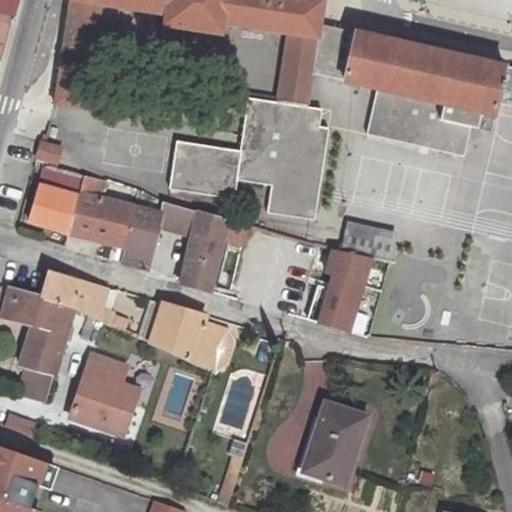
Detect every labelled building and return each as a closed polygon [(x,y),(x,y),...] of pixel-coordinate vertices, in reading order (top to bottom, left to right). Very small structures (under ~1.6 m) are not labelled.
[(0,0),(0,14),(11,18),(15,0),(0,0)] [(318,26),(322,1),(314,0),(69,0),(49,108),(78,113),(95,28),(124,16),(125,8),(164,14),(162,25),(220,34),(222,24),(286,34),(316,39),(318,26)] [(0,33),(6,35),(11,18),(0,14),(0,33)] [(310,73),(342,81),(353,33),(318,26),(316,39),(310,73)] [(494,104),(511,107),(511,69),(353,33),(342,81),(375,88),(365,134),(462,156),(470,128),(488,132),(494,104)] [(310,73),(316,39),(286,34),(276,104),(305,109),(310,73)] [(302,125),(305,109),(276,104),(246,99),(238,152),(175,143),(168,189),(233,199),(235,181),(270,186),(266,213),(313,219),(326,130),(317,128),(302,125)] [(320,111),(305,109),(302,125),(317,128),(320,111)] [(39,144),(35,159),(55,164),(59,150),(45,146),(39,144)] [(82,178),(46,166),(41,185),(39,186),(29,221),(47,227),(67,233),(82,178)] [(100,183),(82,178),(67,233),(68,234),(92,240),(111,245),(123,247),(134,209),(96,200),(100,183)] [(194,214),(162,205),(158,214),(159,216),(155,228),(188,237),(194,214)] [(134,266),(141,269),(146,254),(148,254),(155,228),(159,216),(134,209),(123,247),(119,262),(134,266)] [(195,212),(194,214),(188,237),(178,283),(191,287),(208,292),(220,243),(226,220),(195,212)] [(246,226),(226,220),(220,243),(240,248),(241,245),(246,226)] [(370,258),(388,261),(396,233),(345,223),(338,252),(370,258)] [(108,259),(119,262),(123,247),(111,245),(108,259)] [(323,273),(331,275),(326,291),(316,324),(325,326),(347,333),(370,258),(338,252),(331,250),(323,273)] [(41,291),(39,296),(56,302),(71,309),(117,330),(121,320),(110,315),(111,313),(108,313),(99,309),(106,290),(105,290),(46,272),(41,291)] [(305,320),(316,324),(326,291),(315,288),(305,320)] [(56,302),(39,296),(7,290),(0,313),(0,317),(29,325),(28,329),(30,329),(35,331),(30,346),(25,344),(19,365),(27,368),(18,397),(43,404),(62,341),(66,326),(71,309),(56,302)] [(115,294),(106,290),(99,309),(108,313),(115,294)] [(136,338),(147,343),(160,304),(149,301),(136,338)] [(202,323),(205,317),(198,315),(160,304),(147,343),(208,370),(221,330),(202,323)] [(72,328),(66,326),(62,341),(67,343),(72,328)] [(30,329),(25,344),(30,346),(35,331),(30,329)] [(208,370),(212,371),(214,372),(227,332),(221,330),(208,370)] [(119,385),(124,368),(90,357),(69,418),(122,436),(137,391),(119,385)] [(342,485),(364,417),(322,403),(301,472),(342,485)] [(10,417),(6,428),(33,437),(37,427),(10,417)] [(44,463),(0,447),(0,511),(26,511),(28,510),(36,487),(44,463)] [(238,476),(242,462),(234,459),(230,474),(238,476)] [(53,467),(44,463),(36,487),(45,490),(53,467)] [(223,497),(230,499),(238,476),(230,474),(223,497)] [(182,511),(155,503),(151,511),(182,511)]
